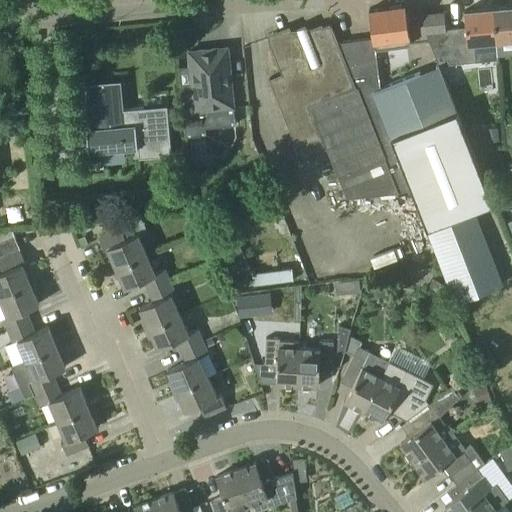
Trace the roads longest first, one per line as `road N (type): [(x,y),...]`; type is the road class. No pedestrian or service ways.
road 1 (residential): [(387,511),(329,453),(292,440),(253,440),(164,467)]
road 2 (residential): [(164,467),(132,374),(53,250)]
road 3 (residential): [(164,467),(31,511)]
road 4 (residential): [(0,13),(126,0)]
